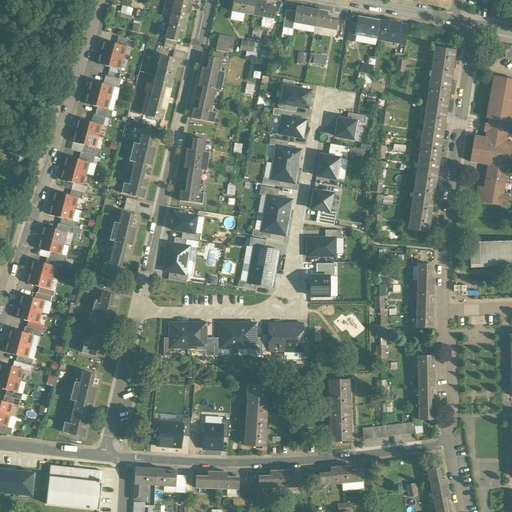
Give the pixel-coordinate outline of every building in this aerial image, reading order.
[(165,0),(162,17),(170,19),(186,23),(192,0),(165,0)] [(255,1),(251,0),(246,0),(245,3),(234,1),(232,13),(253,16),(255,1)] [(265,3),(255,1),(253,16),(273,20),(276,9),(264,7),(265,3)] [(143,6),(135,4),(133,10),(141,12),(143,6)] [(133,10),(122,7),(121,14),(131,17),(132,16),(140,18),(141,12),(133,10)] [(317,12),(296,8),(295,13),(293,24),(314,28),(317,12)] [(511,9),(503,8),(503,9),(501,17),(500,20),(511,21),(511,9)] [(295,13),(285,11),(282,29),(292,31),(293,24),(295,13)] [(327,14),(317,12),(314,28),(335,32),(338,21),(326,18),(327,14)] [(186,23),(170,19),(165,40),(178,43),(180,31),(184,32),(186,23)] [(272,29),(273,20),(263,19),(261,27),(272,29)] [(379,23),(358,19),(357,24),(355,35),(356,35),(376,39),(379,23)] [(357,24),(349,22),(346,40),(354,42),(356,35),(355,35),(357,24)] [(388,24),(379,22),(379,23),(376,39),(405,45),(408,28),(400,26),(401,25),(389,22),(388,24)] [(133,42),(118,38),(116,45),(125,48),(131,49),(133,42)] [(233,41),(219,38),(216,51),(227,54),(229,46),(232,47),(233,41)] [(116,45),(103,42),(100,53),(122,59),(125,48),(116,45)] [(258,55),(260,46),(254,44),(252,53),(246,52),(245,58),(255,60),(257,55),(258,55)] [(511,47),(496,44),(494,56),(511,58),(511,47)] [(455,51),(435,48),(430,79),(450,82),(455,51)] [(273,63),(275,54),(261,50),(259,60),(273,63)] [(122,59),(100,53),(97,65),(119,71),(122,59)] [(326,58),(314,55),(312,64),(325,67),(326,58)] [(173,60),(161,57),(156,77),(172,81),(174,73),(170,72),(173,60)] [(221,61),(210,59),(208,70),(203,69),(200,78),(222,83),(224,74),(219,72),(221,61)] [(405,62),(396,61),(394,73),(403,75),(405,62)] [(120,74),(108,71),(107,77),(118,80),(120,74)] [(107,77),(105,76),(103,85),(113,87),(113,88),(118,89),(120,80),(118,80),(107,77)] [(172,81),(156,77),(151,97),(163,100),(165,88),(169,90),(172,81)] [(511,80),(493,77),(486,119),(488,119),(487,125),(484,125),(483,132),(486,133),(485,139),(474,137),(470,163),(507,169),(511,169),(511,143),(505,142),(509,122),(511,123),(511,119),(511,80)] [(222,83),(200,78),(199,87),(203,88),(201,99),(212,102),(215,91),(220,92),(222,83)] [(450,82),(430,79),(426,109),(446,112),(450,82)] [(283,86),(293,88),(294,82),(282,80),(281,87),(283,87),(283,86)] [(103,85),(90,81),(87,93),(109,99),(113,88),(113,87),(103,85)] [(254,86),(246,84),(244,94),(252,96),(254,86)] [(293,88),(283,86),(283,87),(280,104),(282,104),(282,105),(296,107),(308,109),(311,91),(293,88)] [(109,99),(87,93),(84,104),(97,108),(106,110),(109,99)] [(163,100),(151,97),(146,117),(162,121),(164,112),(160,111),(163,100)] [(212,102),(201,99),(198,110),(194,109),(191,119),(213,124),(216,114),(210,113),(212,102)] [(295,113),(296,107),(282,105),(282,104),(280,104),(278,103),(277,110),(291,112),(295,113)] [(106,110),(97,108),(94,116),(105,119),(108,120),(110,120),(112,112),(106,110)] [(281,117),(290,118),(291,112),(277,110),(273,109),(272,115),(281,117)] [(446,112),(426,109),(421,139),(441,142),(446,112)] [(389,113),(380,112),(379,125),(387,126),(389,113)] [(357,122),(356,123),(364,124),(366,117),(348,114),(346,120),(357,122)] [(94,116),(93,115),(91,121),(103,125),(105,119),(94,116)] [(281,117),(278,134),(302,139),(305,121),(290,118),(281,117)] [(346,120),(338,119),(335,137),(353,141),(356,123),(357,122),(346,120)] [(100,126),(78,120),(75,131),(97,137),(100,126)] [(97,137),(75,131),(72,143),(84,146),(94,149),(97,137)] [(153,137),(142,135),(140,145),(134,143),(132,153),(152,159),(154,150),(150,149),(153,137)] [(276,146),(287,148),(288,143),(270,139),(269,146),(276,147),(276,146)] [(441,142),(421,139),(417,170),(437,172),(441,142)] [(205,141),(193,140),(192,151),(187,150),(185,160),(207,164),(209,154),(203,153),(205,141)] [(242,145),(234,144),(233,154),(241,155),(242,145)] [(340,159),(346,160),(348,148),(330,145),(328,157),(340,159)] [(18,146),(12,149),(10,154),(12,159),(18,160),(24,157),(25,152),(23,147),(18,146)] [(94,149),(84,146),(82,154),(94,157),(98,158),(100,150),(94,149)] [(273,164),(297,169),(300,151),(287,148),(276,146),(276,147),(273,164)] [(385,147),(376,146),(375,152),(370,152),(369,158),(384,160),(385,147)] [(152,159),(132,153),(129,162),(135,163),(132,175),(144,178),(147,166),(150,167),(152,159)] [(82,154),(80,154),(78,160),(88,163),(92,164),(94,157),(82,154)] [(328,157),(320,155),(316,177),(336,181),(340,159),(328,157)] [(78,160),(66,157),(63,169),(85,175),(88,163),(78,160)] [(207,164),(185,160),(184,169),(189,169),(187,181),(199,183),(201,172),(206,173),(207,164)] [(270,180),(281,182),(294,185),(297,169),(273,164),(270,180)] [(483,192),(482,203),(482,204),(507,208),(509,196),(503,195),(507,169),(488,166),(483,192)] [(85,175),(63,169),(60,180),(73,184),(82,186),(85,175)] [(437,172),(417,170),(412,200),(432,203),(437,172)] [(144,178),(132,175),(130,185),(124,184),(121,194),(142,200),(145,190),(141,189),(144,178)] [(262,185),(280,188),(281,182),(270,180),(263,178),(262,185)] [(382,181),(373,180),(372,192),(380,194),(382,181)] [(199,183),(187,181),(186,192),(181,192),(179,202),(185,202),(196,204),(202,205),(203,195),(197,194),(199,183)] [(82,186),(73,184),(71,191),(83,194),(86,195),(88,188),(82,186)] [(235,186),(227,185),(226,195),(234,196),(235,186)] [(267,196),(277,198),(278,190),(261,187),(259,196),(267,197),(267,196)] [(83,194),(71,191),(69,196),(77,198),(77,199),(81,200),(83,194)] [(329,213),(329,212),(332,195),(313,191),(310,209),(317,211),(329,213)] [(483,192),(477,191),(475,203),(482,204),(482,203),(483,192)] [(69,196),(55,192),(51,204),(74,210),(77,199),(77,198),(69,196)] [(264,214),(288,219),(292,201),(277,198),(267,196),(267,197),(264,214)] [(432,203),(412,200),(408,230),(428,233),(432,203)] [(74,210),(51,204),(48,216),(61,219),(71,222),(71,221),(74,210)] [(137,207),(126,205),(124,210),(135,213),(137,207)] [(315,223),(333,226),(335,213),(329,212),(329,213),(317,211),(315,223)] [(134,217),(123,214),(120,224),(114,223),(111,233),(133,238),(135,229),(131,228),(134,217)] [(196,217),(174,214),(171,231),(182,232),(194,234),(196,217)] [(261,232),(271,234),(285,237),(288,219),(264,214),(261,231),(261,232)] [(381,214),(372,214),(372,227),(381,227),(381,214)] [(71,222),(61,219),(59,225),(73,229),(75,229),(77,223),(71,221),(71,222)] [(59,225),(57,224),(56,230),(66,233),(72,235),(73,229),(59,225)] [(56,230),(44,227),(40,238),(63,244),(66,233),(56,230)] [(252,236),(269,240),(271,234),(261,232),(261,231),(253,230),(252,236)] [(325,231),(325,239),(335,239),(341,239),(341,231),(325,231)] [(194,234),(182,232),(181,239),(186,240),(199,242),(200,235),(194,234)] [(133,238),(111,233),(109,242),(115,243),(113,254),(124,257),(127,246),(130,247),(133,238)] [(63,244),(40,238),(37,250),(50,253),(60,256),(63,244)] [(174,238),(173,245),(185,247),(186,240),(181,239),(174,238)] [(249,247),(254,248),(265,250),(266,241),(250,238),(249,247)] [(325,239),(307,239),(307,257),(335,257),(335,239),(325,239)] [(511,242),(469,245),(470,269),(511,266),(511,242)] [(173,245),(167,244),(163,271),(169,272),(185,275),(185,274),(189,247),(185,247),(173,245)] [(254,248),(251,266),(275,270),(278,252),(265,250),(254,248)] [(60,256),(50,253),(48,259),(62,263),(64,263),(65,257),(60,256)] [(124,257),(113,254),(110,265),(104,264),(101,274),(123,279),(125,269),(121,269),(124,257)] [(48,259),(47,259),(45,264),(55,267),(61,269),(62,263),(48,259)] [(45,264),(33,261),(29,273),(52,279),(55,267),(45,264)] [(382,261),(373,261),(373,274),(382,273),(382,261)] [(334,264),(316,264),(316,277),(329,277),(334,277),(334,264)] [(429,265),(417,265),(417,286),(433,287),(433,277),(429,277),(429,265)] [(275,270),(251,266),(248,283),(257,285),(272,288),(275,270)] [(185,274),(185,275),(169,272),(168,280),(185,283),(187,274),(185,274)] [(52,279),(29,273),(26,284),(49,290),(52,279)] [(329,297),(329,277),(316,277),(310,277),(310,297),(329,297)] [(255,291),(257,285),(248,283),(239,281),(238,288),(255,291)] [(433,287),(417,286),(416,307),(428,308),(429,297),(433,297),(433,287)] [(114,296),(103,293),(100,305),(94,303),(92,313),(113,318),(115,309),(111,308),(114,296)] [(44,301),(21,295),(18,307),(41,313),(44,301)] [(383,297),(374,298),(375,310),(383,310),(383,297)] [(41,313),(18,307),(15,319),(28,322),(38,325),(38,324),(41,313)] [(428,308),(416,307),(416,329),(432,329),(432,319),(428,319),(428,308)] [(113,318),(92,313),(89,322),(95,323),(93,334),(104,337),(107,326),(111,327),(113,318)] [(38,325),(28,322),(26,328),(40,332),(42,332),(43,326),(38,324),(38,325)] [(187,324),(170,324),(170,339),(170,349),(187,349),(187,324)] [(187,324),(187,349),(205,348),(206,348),(206,339),(206,324),(187,324)] [(219,349),(220,349),(237,349),(238,324),(220,324),(219,339),(219,349)] [(238,324),(237,349),(255,349),(256,349),(256,338),(256,324),(238,324)] [(284,352),(284,325),(269,325),(269,334),(269,352),(284,352)] [(302,325),(284,325),(284,352),(301,352),(302,352),(302,342),(302,325)] [(383,326),(375,327),(375,339),(384,339),(383,326)] [(26,328),(25,327),(23,333),(33,336),(38,338),(40,332),(26,328)] [(23,333),(10,330),(7,341),(30,347),(33,336),(23,333)] [(104,337),(93,334),(90,345),(83,344),(81,353),(103,358),(105,349),(101,348),(104,337)] [(206,348),(205,348),(205,357),(220,357),(220,349),(219,349),(219,339),(206,339),(206,348)] [(30,347),(7,341),(4,353),(17,356),(26,359),(30,347)] [(384,347),(375,347),(376,360),(384,360),(384,347)] [(26,359),(17,356),(16,362),(30,366),(32,360),(26,359)] [(429,357),(418,357),(418,379),(434,378),(434,368),(430,369),(429,357)] [(16,362),(14,362),(12,367),(22,370),(30,372),(31,366),(30,366),(16,362)] [(12,367),(0,364),(0,376),(19,382),(22,370),(12,367)] [(94,376),(83,374),(80,384),(74,383),(72,392),(93,398),(96,388),(91,387),(94,376)] [(19,382),(0,376),(0,389),(6,391),(16,393),(19,382)] [(434,378),(418,379),(418,400),(430,399),(430,388),(434,388),(434,378)] [(349,381),(328,381),(329,412),(350,412),(349,381)] [(385,382),(376,382),(376,394),(385,394),(385,382)] [(268,386),(248,385),(246,416),(266,417),(268,386)] [(22,395),(16,393),(6,391),(5,397),(19,401),(20,401),(22,395)] [(93,398),(72,392),(69,401),(76,402),(73,414),(84,417),(87,405),(91,406),(93,398)] [(5,397),(4,396),(2,402),(12,405),(18,406),(19,401),(5,397)] [(430,399),(418,400),(419,421),(435,421),(435,411),(430,411),(430,399)] [(2,402),(0,401),(0,413),(9,416),(12,405),(2,402)] [(350,412),(329,412),(330,443),(350,442),(350,412)] [(9,416),(0,413),(0,426),(6,428),(9,416)] [(84,417),(73,414),(70,425),(64,423),(61,433),(83,438),(86,429),(81,427),(84,417)] [(266,417),(246,416),(244,446),(264,447),(266,417)] [(189,437),(191,419),(182,419),(182,424),(181,437),(189,437)] [(180,449),(181,437),(182,424),(158,422),(156,446),(180,449)] [(413,423),(362,429),(363,440),(414,434),(413,423)] [(221,451),(222,438),(222,426),(204,425),(203,450),(221,451)] [(6,428),(0,426),(0,433),(10,436),(12,429),(6,428)] [(102,472),(50,467),(46,505),(99,510),(102,483),(101,483),(102,472)] [(362,470),(350,472),(349,467),(340,468),(341,484),(363,482),(362,470)] [(340,468),(330,469),(331,474),(319,475),(320,486),(341,484),(340,468)] [(440,480),(437,468),(427,471),(431,492),(447,489),(445,480),(440,480)] [(155,470),(135,469),(134,485),(134,487),(133,501),(142,502),(143,488),(146,489),(146,486),(154,486),(155,470)] [(34,474),(0,470),(0,492),(31,496),(34,474)] [(176,471),(155,470),(154,486),(175,487),(176,482),(176,471)] [(289,477),(289,471),(279,472),(280,490),(301,489),(301,476),(289,477)] [(270,477),(259,478),(259,490),(280,490),(279,472),(270,472),(270,477)] [(207,478),(196,478),(196,491),(217,491),(217,473),(207,473),(207,478)] [(239,479),(226,479),(227,473),(217,473),(217,491),(238,492),(239,479)] [(185,482),(176,482),(175,487),(174,494),(185,495),(185,482)] [(414,484),(406,486),(407,492),(416,490),(414,484)] [(447,489),(431,492),(435,511),(436,511),(447,510),(444,499),(449,498),(447,489)]
